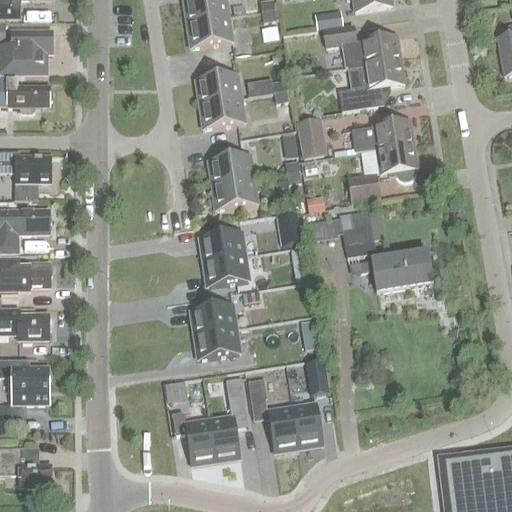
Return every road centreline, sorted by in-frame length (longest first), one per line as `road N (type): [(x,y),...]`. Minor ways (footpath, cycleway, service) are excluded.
road 1 (tertiary): [(102,493),(99,144)]
road 2 (residential): [(511,382),(493,417),(337,469),(291,511)]
road 3 (residential): [(469,128),(511,366)]
road 4 (residential): [(258,511),(169,494),(102,493)]
road 5 (tertiary): [(99,144),(99,0)]
road 6 (residential): [(170,141),(149,0)]
road 7 (residential): [(447,0),(469,128)]
